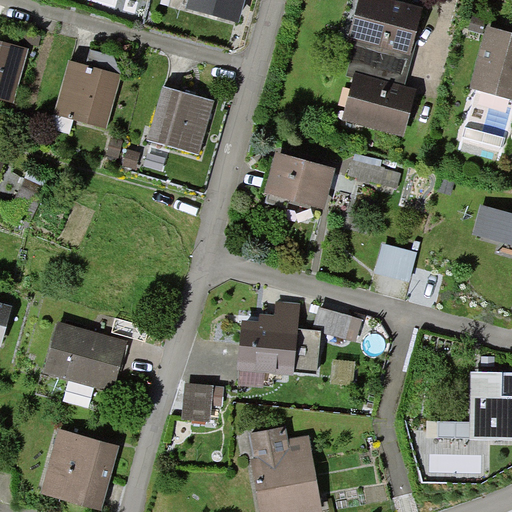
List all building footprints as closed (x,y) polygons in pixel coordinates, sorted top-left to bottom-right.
[(238,0),(187,0),(186,5),(234,19),(238,0)] [(424,10),(386,0),(360,0),(350,41),(412,57),(424,10)] [(511,34),(486,28),(470,89),(511,100),(511,34)] [(27,49),(0,40),(0,98),(12,102),(27,49)] [(86,64),(122,74),(115,55),(91,49),(86,64)] [(86,64),(69,60),(54,113),(107,127),(122,74),(86,64)] [(417,91),(356,73),(343,117),(404,135),(417,91)] [(210,106),(157,90),(141,145),(194,160),(210,106)] [(504,138),(466,128),(464,137),(502,147),(504,138)] [(142,153),(127,149),(122,166),(137,170),(142,153)] [(337,167),(276,151),(265,194),(325,210),(337,167)] [(401,174),(353,160),(348,176),(397,190),(401,174)] [(511,213),(480,206),(473,234),(511,244),(511,213)] [(417,252),(383,243),(375,272),(409,281),(417,252)] [(258,320),(243,319),(239,371),(264,373),(294,376),(295,373),(318,375),(321,331),(299,329),(302,304),(275,301),(274,314),(258,313),(258,320)] [(13,306),(0,302),(0,345),(2,346),(13,306)] [(361,320),(320,307),(314,327),(354,340),(361,320)] [(150,327),(118,318),(114,333),(146,341),(150,327)] [(128,342),(59,323),(45,374),(114,393),(128,342)] [(356,362),(334,360),(333,382),(354,384),(356,362)] [(511,373),(471,372),(470,438),(511,439),(511,373)] [(225,386),(184,383),(182,420),(212,422),(213,405),(223,406),(225,386)] [(253,434),(257,457),(250,459),(260,511),(321,511),(308,437),(289,441),(286,428),(253,434)] [(120,446),(58,429),(40,493),(102,510),(120,446)]
